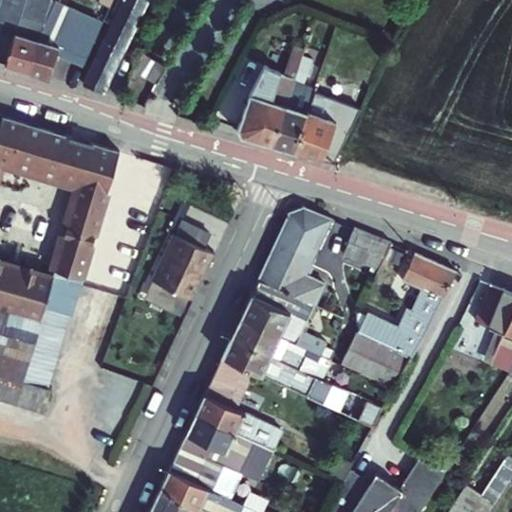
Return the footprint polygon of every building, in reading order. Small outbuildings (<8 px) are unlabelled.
[(81,62),(99,19),(45,2),(45,0),(0,0),(0,23),(15,28),(2,66),(45,78),(52,54),(81,62)] [(118,0),(107,26),(81,85),(100,93),(140,0),(118,0)] [(139,54),(130,70),(155,84),(164,68),(139,54)] [(280,72),(263,64),(249,88),(232,134),(238,135),(268,144),(283,101),(269,95),(280,72)] [(291,151),(310,94),(312,91),(299,87),(305,67),(297,64),(283,101),(268,144),(291,151)] [(291,151),(331,163),(359,108),(310,94),(291,151)] [(25,127),(0,119),(0,165),(54,182),(67,139),(25,127)] [(88,145),(67,139),(54,182),(75,188),(88,145)] [(88,145),(75,188),(48,278),(49,279),(75,287),(116,153),(115,153),(88,145)] [(302,276),(328,219),(299,208),(286,215),(255,281),(311,307),(321,285),(302,276)] [(188,221),(182,236),(212,250),(219,235),(188,221)] [(371,237),(351,229),(341,256),(360,263),(371,237)] [(197,300),(201,301),(222,255),(212,250),(182,236),(160,283),(197,300)] [(376,270),(388,244),(371,237),(360,263),(376,270)] [(354,333),(408,358),(425,327),(454,273),(411,255),(399,281),(418,289),(407,311),(402,309),(394,327),(363,312),(354,333)] [(48,278),(0,263),(0,310),(36,322),(49,279),(48,278)] [(36,322),(0,310),(0,401),(9,404),(23,408),(35,411),(37,406),(42,389),(46,374),(51,357),(56,342),(60,329),(64,315),(66,316),(71,300),(75,287),(49,279),(36,322)] [(502,329),(511,305),(511,289),(489,280),(475,318),(496,327),(502,329)] [(255,281),(237,319),(289,342),(319,356),(324,343),(299,332),(311,307),(255,281)] [(160,283),(152,301),(189,318),(197,300),(160,283)] [(511,363),(511,305),(502,329),(489,362),(509,370),(511,363)] [(237,319),(229,338),(305,373),(312,358),(287,346),(289,342),(237,319)] [(502,329),(496,327),(482,359),(489,362),(502,329)] [(361,371),(359,374),(391,388),(405,363),(408,358),(354,333),(351,332),(338,361),(361,371)] [(305,373),(229,338),(219,357),(230,362),(303,395),(312,375),(305,373)] [(219,357),(205,389),(215,394),(230,362),(219,357)] [(257,420),(202,394),(193,413),(248,438),(257,420)] [(355,419),(371,426),(381,407),(365,400),(355,419)] [(193,413),(166,470),(229,499),(240,474),(242,469),(259,477),(271,449),(248,438),(193,413)] [(362,477),(348,468),(340,481),(331,497),(323,511),(386,511),(390,506),(395,509),(425,461),(426,459),(419,454),(418,456),(399,487),(374,471),(371,476),(368,481),(362,477)] [(499,501),(511,475),(511,459),(504,456),(484,493),(499,501)] [(348,468),(351,463),(338,457),(328,475),(340,481),(348,468)] [(425,461),(395,509),(400,511),(419,511),(444,473),(444,472),(426,459),(425,461)] [(259,477),(242,469),(240,474),(257,481),(259,477)] [(166,470),(157,489),(206,511),(222,511),(225,506),(237,511),(238,511),(242,504),(229,499),(166,470)] [(365,472),(362,477),(368,481),(371,476),(365,472)] [(469,511),(468,511),(480,490),(465,481),(447,511),(469,511)] [(206,511),(157,489),(148,510),(152,511),(206,511)] [(475,511),(486,511),(494,503),(483,493),(471,508),(475,511)]
